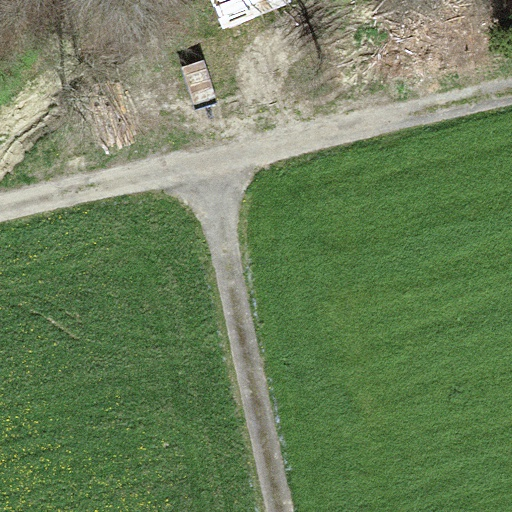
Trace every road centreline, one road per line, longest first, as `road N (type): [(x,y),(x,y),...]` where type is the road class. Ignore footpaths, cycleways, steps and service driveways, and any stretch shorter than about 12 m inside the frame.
road 1 (track): [(511,92),(207,173),(0,216)]
road 2 (track): [(278,511),(207,173)]
